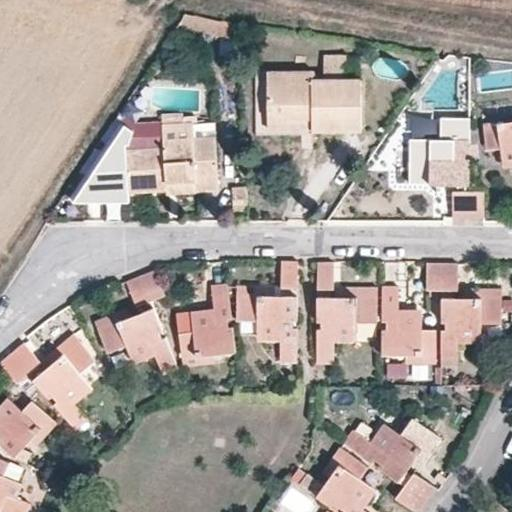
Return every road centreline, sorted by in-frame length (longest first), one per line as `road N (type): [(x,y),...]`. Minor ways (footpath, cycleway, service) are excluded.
road 1 (residential): [(511,246),(111,244),(0,340)]
road 2 (residential): [(511,410),(447,511)]
